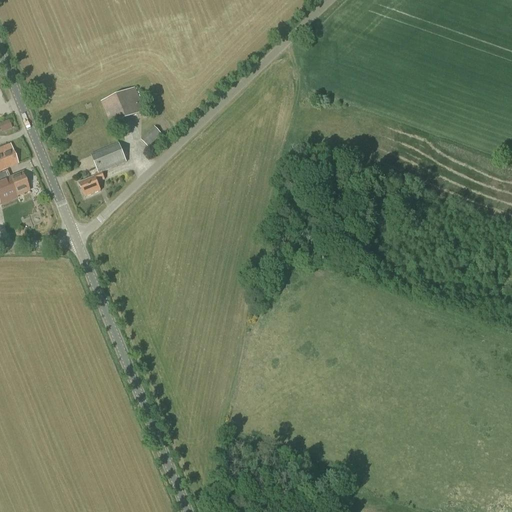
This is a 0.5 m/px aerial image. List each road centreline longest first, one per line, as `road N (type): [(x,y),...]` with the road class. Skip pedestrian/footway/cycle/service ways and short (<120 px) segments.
road 1 (track): [(209,511),(248,302),(297,107),(297,68),(283,44)]
road 2 (unclassified): [(75,238),(329,0)]
road 3 (tertiary): [(186,511),(75,238)]
road 4 (tertiary): [(75,238),(0,54)]
